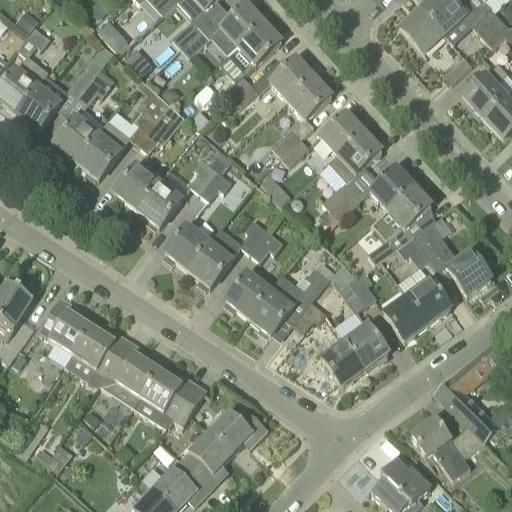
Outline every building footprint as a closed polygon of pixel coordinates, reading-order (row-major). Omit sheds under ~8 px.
[(150,9),(162,22),(185,0),(130,0),(144,14),(150,9)] [(185,0),(162,22),(163,23),(183,4),(200,23),(206,18),(225,0),(185,0)] [(444,0),(438,0),(421,16),(444,42),(465,23),(444,0)] [(474,0),(484,12),(497,0),(474,0)] [(220,33),(238,53),(264,30),(246,10),(220,33)] [(444,42),(421,16),(400,35),(424,61),(444,42)] [(491,16),(482,24),(502,45),(505,42),(511,37),(491,16)] [(502,45),(482,24),(472,33),(492,54),(502,45)] [(173,46),(181,55),(201,36),(193,27),(173,46)] [(223,99),(231,109),(251,91),(245,83),(248,78),(281,49),(264,30),(238,53),(228,62),(240,76),(232,82),(237,87),(223,99)] [(0,94),(0,108),(16,121),(47,82),(47,81),(48,79),(29,64),(38,53),(42,56),(51,43),(38,32),(19,57),(27,63),(17,75),(16,74),(0,94)] [(181,55),(190,64),(209,45),(201,36),(181,55)] [(70,96),(79,103),(97,81),(114,59),(105,52),(70,96)] [(472,72),(471,72),(463,63),(442,83),(451,92),(472,72)] [(269,90),(287,109),(314,85),(296,65),(269,90)] [(497,71),(486,82),(485,81),(462,104),(482,126),(507,103),(496,91),(507,82),(497,71)] [(111,93),(97,81),(79,103),(89,111),(98,99),(103,103),(111,93)] [(47,82),(16,121),(38,139),(61,111),(60,110),(68,100),(47,82)] [(314,85),(287,109),(304,129),(331,104),(314,85)] [(127,145),(139,153),(170,113),(138,87),(134,93),(144,101),(134,114),(140,119),(132,129),(137,132),(127,145)] [(251,91),(231,109),(216,123),(222,130),(239,116),(240,117),(259,100),(251,91)] [(502,148),(511,139),(511,108),(507,103),(482,126),(502,148)] [(170,113),(139,153),(149,161),(158,149),(163,152),(184,125),(170,113)] [(54,151),(76,169),(109,127),(105,132),(84,116),(78,124),(77,123),(54,151)] [(346,119),(318,144),(336,163),(364,138),(346,119)] [(125,139),(109,127),(76,169),(99,187),(121,158),(121,157),(128,148),(122,143),(125,139)] [(281,164),(301,146),(293,136),(272,154),(281,164)] [(330,172),(347,190),(381,158),(364,138),(336,163),(338,165),(330,172)] [(301,146),(281,164),(289,173),(309,154),(301,146)] [(207,171),(216,178),(226,166),(217,158),(207,171)] [(190,193),(200,200),(216,178),(207,171),(202,167),(194,176),(199,180),(190,193)] [(115,200),(137,217),(159,189),(137,172),(115,200)] [(368,199),(386,218),(414,193),(396,174),(368,199)] [(216,178),(200,200),(209,208),(218,196),(223,199),(231,189),(216,178)] [(137,217),(150,227),(159,234),(167,225),(182,206),(159,189),(137,217)] [(325,224),(352,200),(343,190),(322,209),(327,214),(319,221),(322,225),(324,223),(325,224)] [(398,255),(413,244),(406,237),(432,213),(414,193),(386,218),(393,226),(383,237),(390,244),(398,255)] [(360,209),(352,200),(325,224),(333,233),(339,227),(339,228),(360,209)] [(240,253),(251,260),(268,238),(253,227),(246,237),(250,240),(240,253)] [(166,260),(188,277),(211,248),(189,231),(166,260)] [(491,287),(469,256),(455,266),(430,231),(413,244),(428,266),(443,286),(451,281),(467,304),(491,287)] [(220,236),(211,248),(188,277),(212,295),(233,265),(231,263),(240,252),(220,236)] [(268,238),(251,260),(261,268),(269,256),(274,260),(282,249),(268,238)] [(428,266),(413,244),(398,255),(405,264),(410,261),(419,273),(428,266)] [(311,308),(331,284),(343,268),(339,263),(325,282),(315,275),(306,286),(311,289),(303,299),(282,282),(272,296),(248,325),(272,344),(286,326),(294,331),(311,308)] [(357,320),(366,313),(350,290),(356,285),(344,268),(343,268),(331,284),(357,320)] [(365,278),(356,285),(350,290),(366,313),(377,305),(368,292),(372,288),(365,278)] [(227,309),(248,325),(272,296),(249,279),(227,309)] [(430,284),(406,301),(428,332),(452,315),(430,284)] [(0,328),(13,337),(32,307),(5,289),(0,297),(0,328)] [(428,332),(406,301),(383,318),(405,349),(428,332)] [(38,339),(72,361),(91,333),(77,324),(82,317),(61,304),(38,339)] [(327,320),(311,308),(294,331),(304,339),(313,327),(318,331),(327,320)] [(344,347),(366,376),(389,360),(367,330),(344,347)] [(104,341),(91,333),(72,361),(64,373),(98,395),(100,393),(129,348),(108,334),(104,341)] [(366,376),(344,347),(321,363),(342,393),(366,376)] [(100,393),(133,414),(159,376),(145,367),(149,361),(129,348),(100,393)] [(435,402),(468,434),(469,434),(485,449),(505,432),(511,424),(511,404),(489,424),(465,401),(505,370),(492,354),(435,402)] [(172,426),(174,427),(197,392),(175,378),(171,384),(159,376),(133,414),(166,435),(172,426)] [(174,427),(183,433),(206,397),(197,392),(174,427)] [(228,417),(208,438),(233,461),(252,441),(258,446),(267,436),(247,418),(239,427),(228,417)] [(49,452),(57,438),(38,425),(17,459),(36,470),(43,459),(39,456),(43,449),(49,452)] [(434,459),(447,477),(454,487),(472,474),(465,464),(483,451),(485,449),(469,434),(468,434),(451,447),(435,425),(410,442),(427,465),(434,459)] [(233,461),(208,438),(181,466),(211,495),(228,477),(222,472),(233,461)] [(62,451),(49,470),(58,476),(70,457),(62,451)] [(413,511),(430,495),(396,462),(384,474),(387,477),(380,484),(383,487),(371,499),(384,511),(413,511)] [(181,466),(153,495),(170,511),(184,511),(188,508),(193,511),(194,511),(211,495),(181,466)] [(170,511),(153,495),(137,511),(170,511)]
